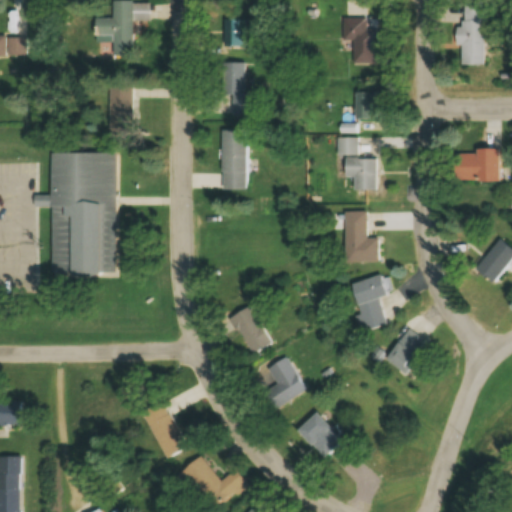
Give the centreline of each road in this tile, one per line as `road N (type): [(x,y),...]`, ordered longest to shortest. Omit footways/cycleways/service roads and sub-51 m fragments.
road 1 (residential): [(360,511),(312,485),(254,432),(203,343),(187,276),(187,0)]
road 2 (residential): [(499,348),(449,295),(430,242),(429,0)]
road 3 (residential): [(0,345),(203,343)]
road 4 (residential): [(511,336),(490,356),(470,396),(435,511)]
